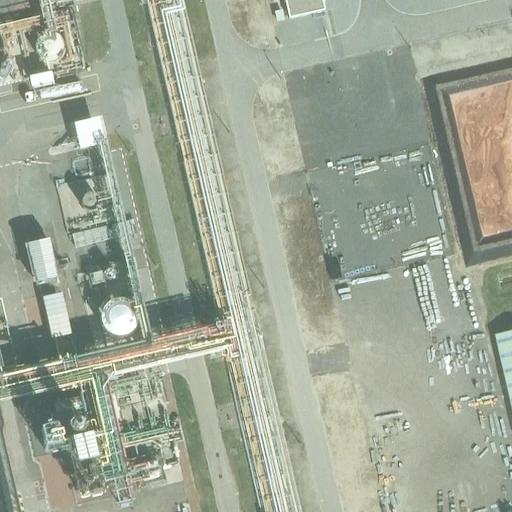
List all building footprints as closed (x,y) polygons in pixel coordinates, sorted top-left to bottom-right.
[(37,0),(41,16),(16,22),(34,102),(57,97),(51,75),(85,67),(72,10),(51,14),(49,7),(81,0),(37,0)] [(147,0),(222,327),(224,352),(227,364),(231,363),(264,511),(300,511),(258,325),(253,326),(179,0),(147,0)] [(322,0),(284,0),(289,20),(325,13),(322,0)] [(224,352),(222,327),(151,343),(107,143),(104,144),(99,119),(73,126),(80,150),(98,146),(134,305),(128,301),(121,300),(113,300),(107,304),(101,311),(100,318),(101,325),(107,333),(114,337),(120,338),(127,336),(132,332),(137,325),(142,345),(3,376),(0,362),(0,480),(7,511),(19,511),(1,434),(3,428),(0,416),(0,403),(88,383),(100,435),(68,443),(82,501),(116,494),(118,505),(131,503),(126,486),(137,483),(139,487),(165,481),(158,455),(179,448),(159,366),(224,352)] [(67,290),(56,238),(24,244),(37,297),(67,290)] [(105,278),(106,280),(107,281),(109,281),(110,281),(112,280),(113,279),(114,278),(114,277),(114,275),(113,274),(112,273),(111,272),(109,272),(108,272),(106,273),(105,274),(105,275),(105,277),(105,278)] [(62,295),(42,299),(52,340),(71,335),(62,295)] [(511,332),(494,337),(511,415),(511,332)] [(41,413),(42,453),(47,453),(48,510),(70,510),(68,447),(64,447),(63,413),(41,413)]
